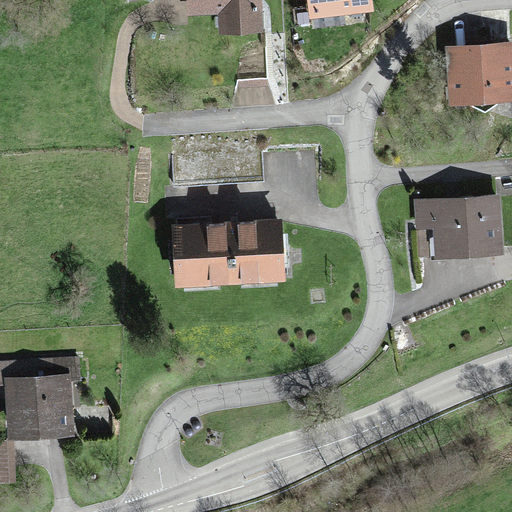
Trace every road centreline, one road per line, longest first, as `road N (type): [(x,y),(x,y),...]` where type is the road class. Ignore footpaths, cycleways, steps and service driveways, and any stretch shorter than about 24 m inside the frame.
road 1 (residential): [(167,503),(170,419),(198,400),(326,383),(366,342),(376,308),(358,175),(364,114),(397,50),(454,0)]
road 2 (tertiary): [(167,503),(511,366)]
